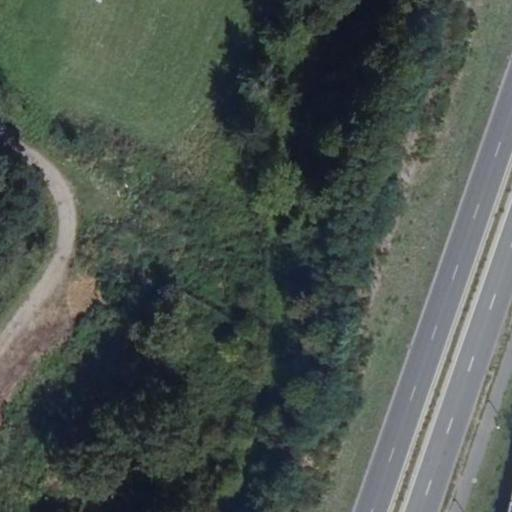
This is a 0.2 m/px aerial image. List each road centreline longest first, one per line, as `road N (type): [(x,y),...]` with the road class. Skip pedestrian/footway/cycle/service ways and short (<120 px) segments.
road 1 (primary): [(511,111),(371,511)]
road 2 (primary): [(422,511),(511,245)]
